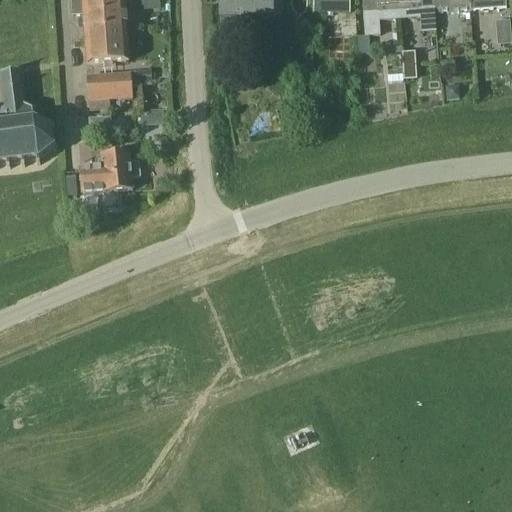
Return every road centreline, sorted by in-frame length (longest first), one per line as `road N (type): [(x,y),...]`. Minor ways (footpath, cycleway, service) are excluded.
road 1 (unclassified): [(511,164),(365,186),(212,233)]
road 2 (unclassified): [(212,233),(198,163),(188,0)]
road 3 (unclassified): [(212,233),(0,320)]
